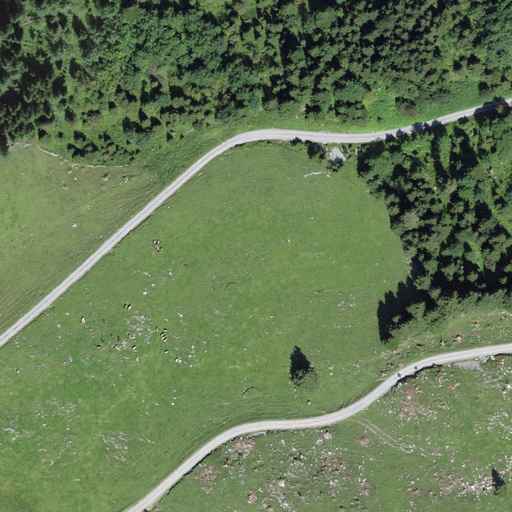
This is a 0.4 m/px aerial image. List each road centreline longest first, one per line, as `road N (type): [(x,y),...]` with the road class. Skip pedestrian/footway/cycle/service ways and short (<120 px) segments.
road 1 (track): [(0,341),(237,139),(387,135),(511,103)]
road 2 (track): [(136,511),(209,446),(254,425),(327,421),(415,365),(511,348)]
